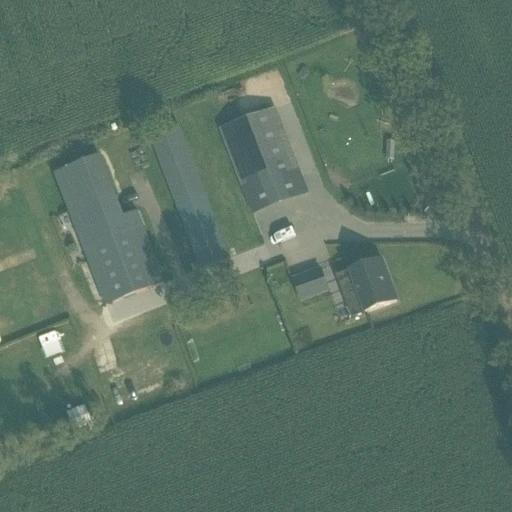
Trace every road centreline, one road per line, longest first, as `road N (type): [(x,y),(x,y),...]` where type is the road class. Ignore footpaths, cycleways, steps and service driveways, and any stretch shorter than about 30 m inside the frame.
road 1 (track): [(478,229),(314,238),(86,330)]
road 2 (track): [(389,0),(511,316)]
